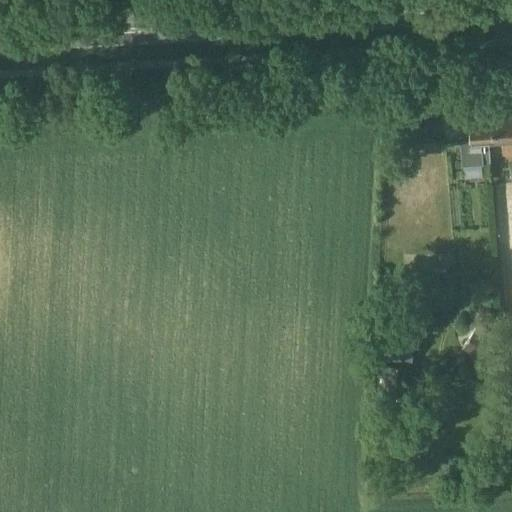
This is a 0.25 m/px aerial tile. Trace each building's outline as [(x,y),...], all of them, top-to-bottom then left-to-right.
[(511,110),(497,111),(497,126),(494,129),(487,129),(488,143),(501,142),(501,157),(511,155),(511,110)] [(497,126),(497,111),(467,113),(467,114),(463,116),(464,123),(468,125),(468,139),(458,140),(459,163),(489,161),(488,143),(487,129),(494,129),(497,126)] [(415,288),(415,302),(447,302),(447,269),(409,270),(409,289),(415,288)] [(501,339),(478,324),(461,349),(490,368),(497,356),(492,354),(497,347),(496,346),(501,339)] [(412,342),(382,340),(381,360),(411,362),(412,342)] [(403,391),(405,365),(381,363),(379,389),(403,391)]
